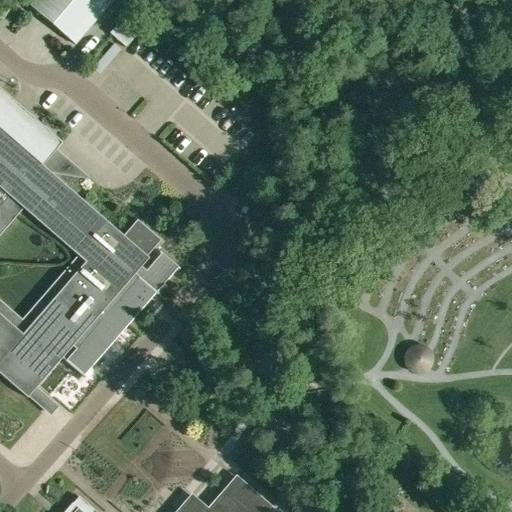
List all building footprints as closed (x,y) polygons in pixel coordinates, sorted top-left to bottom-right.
[(114,0),(33,0),(29,5),(75,45),(114,0)] [(0,372),(1,373),(26,395),(44,411),(45,410),(35,402),(42,393),(36,388),(58,363),(62,358),(85,378),(104,356),(112,347),(147,306),(154,299),(158,294),(180,269),(162,253),(146,272),(139,266),(161,241),(137,220),(122,238),(97,216),(93,221),(92,220),(83,213),(37,172),(39,170),(57,150),(61,144),(62,143),(37,121),(26,133),(10,120),(21,107),(13,101),(1,90),(0,88),(0,372)] [(433,365),(433,360),(432,356),(430,352),(426,349),(422,347),(417,347),(413,348),(408,350),(405,354),(404,359),(404,364),(406,369),(409,373),(414,376),(419,376),(424,375),(428,373),(431,369),(433,365)] [(207,507),(191,494),(174,511),(266,511),(271,506),(236,475),(207,507)] [(97,511),(79,495),(63,511),(97,511)]
